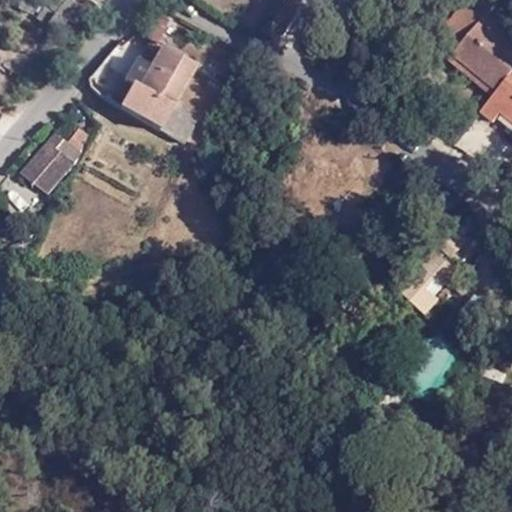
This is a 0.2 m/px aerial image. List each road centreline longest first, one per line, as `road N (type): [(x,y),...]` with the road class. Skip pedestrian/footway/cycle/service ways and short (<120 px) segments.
road 1 (unclassified): [(138,0),(248,42),(511,186)]
road 2 (unclassified): [(0,169),(129,0)]
